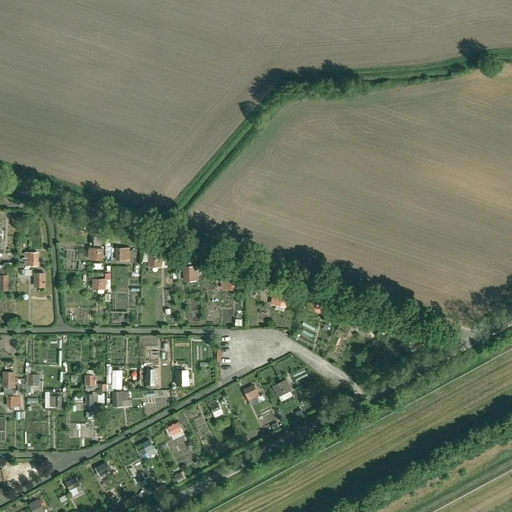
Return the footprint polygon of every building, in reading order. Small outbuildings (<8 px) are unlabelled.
[(103,248),(88,247),(88,259),(102,259),(103,248)] [(111,249),(112,261),(132,260),(132,248),(111,249)] [(37,252),(24,252),(24,258),(22,258),(22,261),(25,261),(25,266),(37,266),(37,252)] [(162,255),(148,255),(148,267),(162,267),(162,255)] [(195,265),(182,266),(183,281),(196,281),(195,265)] [(45,273),(33,273),(33,287),(44,287),(45,273)] [(235,278),(221,278),(221,290),(235,290),(235,278)] [(105,279),(92,279),(92,290),(105,290),(105,279)] [(273,290),(270,304),(285,307),(288,294),(273,290)] [(362,312),(355,325),(366,332),(374,319),(362,312)] [(154,370),(146,369),(146,385),(154,385),(154,370)] [(121,371),(112,370),(112,388),(121,388),(121,371)] [(188,370),(175,371),(176,386),(188,385),(188,370)] [(13,372),(2,372),(2,387),(13,387),(13,372)] [(39,375),(28,375),(28,385),(39,385),(39,375)] [(94,385),(94,375),(86,375),(86,385),(94,385)] [(286,379),(272,386),(277,396),(291,389),(286,379)] [(254,385),(243,390),(248,400),(259,396),(254,385)] [(128,391),(112,391),(112,407),(131,406),(131,399),(129,399),(128,391)] [(20,396),(7,396),(7,406),(20,406),(20,396)] [(218,402),(210,406),(215,417),(223,413),(218,402)] [(177,423),(167,427),(171,436),(181,431),(177,423)] [(142,444),(149,456),(156,452),(149,440),(142,444)] [(106,461),(95,467),(99,476),(111,470),(106,461)] [(75,478),(65,483),(69,492),(80,486),(75,478)] [(37,500),(29,504),(32,510),(40,506),(37,500)]
